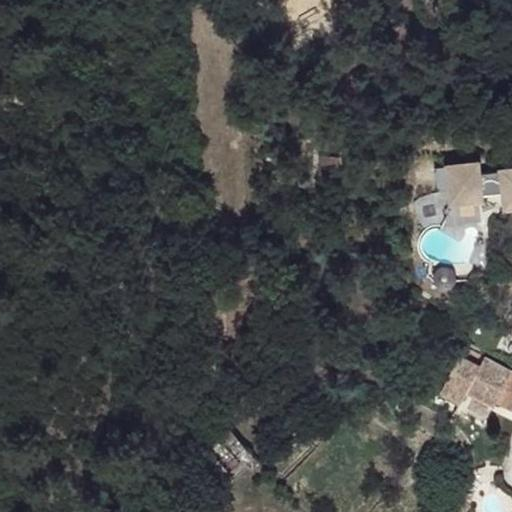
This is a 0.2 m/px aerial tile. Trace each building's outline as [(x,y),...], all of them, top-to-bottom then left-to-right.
[(465,143),(459,173),(509,184),(511,184),(511,161),(491,157),(494,148),(465,143)] [(373,360),(367,355),(361,360),(359,366),(363,371),(368,372),(374,367),(373,360)] [(478,366),(456,355),(439,390),(463,402),(467,391),(498,408),(500,402),(511,407),(511,370),(482,357),(478,366)] [(232,477),(255,455),(218,417),(195,439),(232,477)] [(209,477),(196,480),(199,498),(213,496),(209,477)]
